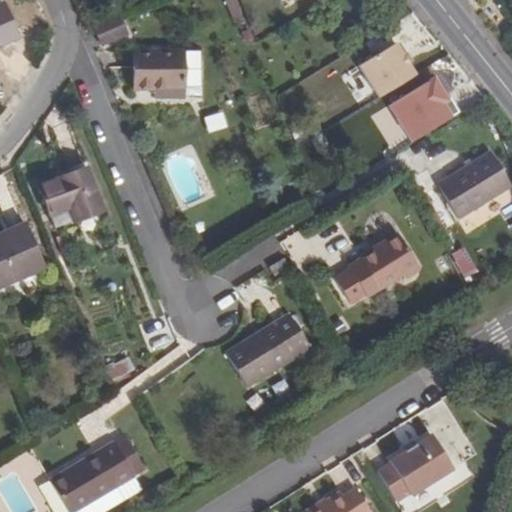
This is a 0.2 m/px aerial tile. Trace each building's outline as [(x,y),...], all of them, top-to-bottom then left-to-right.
[(224,0),(232,18),(242,14),(236,0),(224,0)] [(128,38),(119,15),(94,26),(102,47),(128,38)] [(400,44),(358,63),(374,99),(416,80),(400,44)] [(202,60),(203,50),(194,50),(194,52),(181,52),(182,94),(194,94),(194,99),(203,98),(203,88),(200,88),(199,60),(202,60)] [(182,94),(181,52),(132,52),(132,89),(162,89),(162,97),(182,97),(182,94)] [(389,101),(407,140),(457,117),(439,78),(389,101)] [(203,116),(208,133),(228,127),(223,110),(203,116)] [(511,183),(491,150),(438,183),(459,217),(511,183)] [(101,212),(87,170),(40,187),(56,229),(101,212)] [(27,225),(0,236),(0,286),(44,267),(27,225)] [(422,268),(399,231),(382,242),(385,247),(373,254),(364,260),(362,258),(348,267),(367,298),(403,276),(404,279),(422,268)] [(385,247),(382,242),(370,249),(373,254),(385,247)] [(462,277),(476,273),(470,255),(456,260),(462,277)] [(288,269),(284,261),(269,270),(274,278),(288,269)] [(308,350),(288,316),(224,355),(245,390),(308,350)] [(391,460),(379,469),(398,499),(410,491),(412,494),(454,467),(432,431),(390,459),(391,460)] [(74,511),(129,478),(139,472),(120,438),(44,482),(61,511),(74,511)] [(102,511),(136,492),(129,478),(74,511),(102,511)] [(342,490),(309,511),(372,511),(373,511),(357,486),(345,494),(342,490)]
